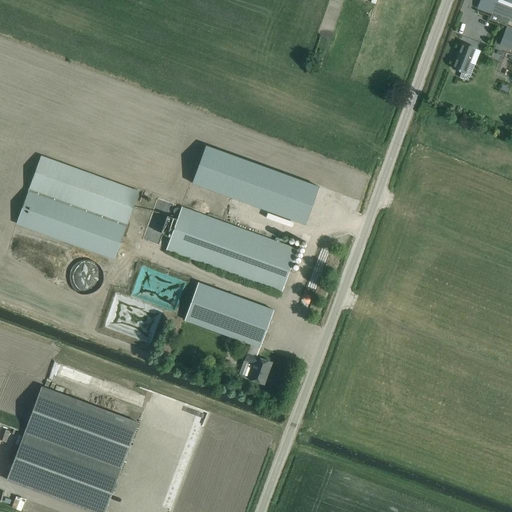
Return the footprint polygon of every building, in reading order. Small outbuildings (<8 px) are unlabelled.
[(511,0),(479,0),(477,7),(511,21),(511,0)] [(511,27),(507,26),(499,44),(511,49),(511,27)] [(453,68),(462,72),(465,73),(475,47),(463,43),(453,68)] [(202,152),(189,188),(303,230),(316,193),(202,152)] [(27,192),(17,222),(93,250),(115,258),(126,227),(140,190),(41,155),(28,191),(27,192)] [(168,249),(271,287),(280,290),(296,248),(183,207),(168,249)] [(185,319),(250,343),(260,347),(274,309),(198,282),(185,319)] [(245,360),(239,375),(248,378),(254,380),(264,384),(272,362),(247,353),(245,360)] [(6,479),(95,511),(105,511),(139,422),(42,385),(6,479)]
